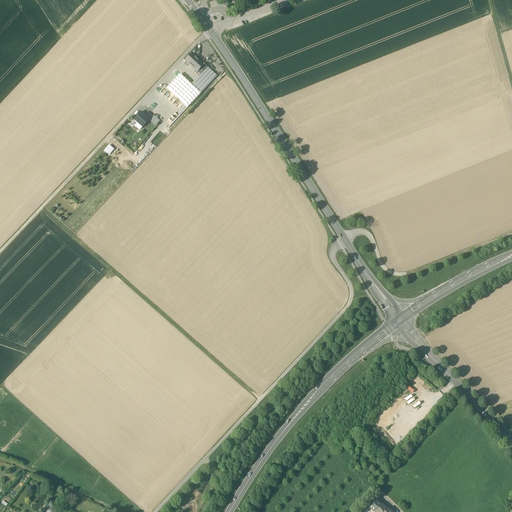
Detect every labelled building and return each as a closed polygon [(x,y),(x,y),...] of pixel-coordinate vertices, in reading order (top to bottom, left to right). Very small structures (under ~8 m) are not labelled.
[(202,65),(191,55),(185,62),(188,65),(187,66),(189,67),(190,66),(200,76),(203,72),(200,68),(203,65),(202,65)] [(193,83),(180,70),(165,86),(176,96),(189,109),(204,93),(193,83)] [(200,76),(193,83),(202,92),(215,79),(205,70),(203,72),(200,76)] [(189,109),(176,96),(166,107),(179,119),(189,109)] [(134,121),(143,128),(149,121),(144,116),(140,113),(134,121)] [(108,155),(114,149),(109,145),(103,151),(108,155)] [(376,501),(368,508),(372,511),(374,511),(381,506),(376,501)]
